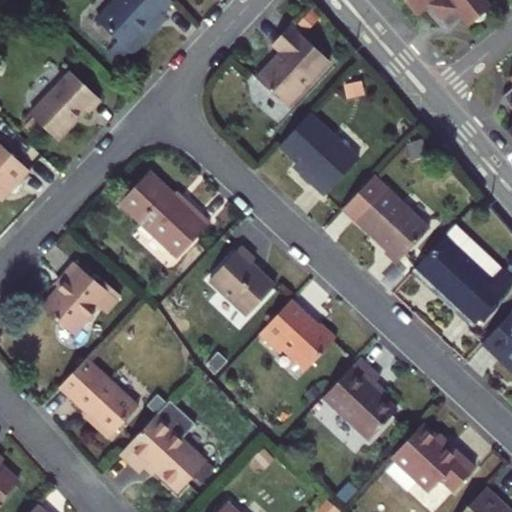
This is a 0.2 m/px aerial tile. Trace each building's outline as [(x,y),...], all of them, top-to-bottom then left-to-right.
[(143,54),(168,27),(163,23),(172,13),(182,2),(180,0),(126,0),(107,21),(129,41),(121,49),(133,60),(141,52),(143,54)] [(458,0),(470,13),(476,21),(499,3),(497,0),(415,0),(424,11),(438,0),(458,0)] [(458,0),(439,0),(458,23),(470,13),(458,0)] [(163,23),(168,27),(177,17),(172,13),(163,23)] [(293,101),(336,55),(301,23),(283,43),(290,50),(266,76),(293,101)] [(106,94),(76,67),(36,110),(39,112),(50,123),(64,135),(92,105),(94,107),(106,94)] [(367,155),(317,110),(287,143),(306,160),(311,165),(306,169),(332,193),(367,155)] [(39,112),(31,121),(42,131),(50,123),(39,112)] [(0,207),(9,199),(18,188),(22,192),(41,172),(6,139),(0,146),(0,207)] [(302,165),(306,169),(311,165),(306,160),(302,165)] [(155,173),(126,205),(184,258),(216,222),(192,200),(189,203),(179,195),(155,173)] [(437,225),(381,173),(351,206),(377,229),(396,247),(394,249),(406,260),(437,225)] [(13,202),(22,192),(18,188),(9,199),(13,202)] [(182,192),(179,195),(189,203),(192,200),(182,192)] [(511,289),(511,267),(501,279),(473,253),(483,243),(461,222),(422,265),(470,309),(467,313),(480,324),(487,317),(509,294),(511,289)] [(375,231),(394,249),(396,247),(377,229),(375,231)] [(501,279),(511,267),(483,243),(473,253),(501,279)] [(246,246),(215,281),(254,316),(282,285),(257,263),(260,259),(246,246)] [(71,281),(62,292),(46,309),(78,337),(103,309),(111,315),(122,302),(79,265),(67,278),(71,281)] [(470,309),(422,265),(419,268),(467,313),(470,309)] [(71,281),(67,278),(58,288),(62,292),(71,281)] [(511,296),(509,294),(487,317),(492,322),(511,300),(511,296)] [(297,299),(266,334),(287,353),(292,348),(314,368),(343,337),(327,322),(325,324),(297,299)] [(511,315),(489,340),(511,360),(511,315)] [(386,376),(365,357),(330,396),(376,437),(403,408),(390,396),(378,385),(382,380),(386,376)] [(144,409),(93,362),(66,391),(95,418),(117,438),(144,409)] [(378,385),(390,396),(394,391),(382,380),(378,385)] [(154,467),(163,476),(184,495),(213,463),(187,439),(197,428),(173,406),(126,456),(146,475),(150,471),(154,467)] [(114,441),(117,438),(95,418),(92,420),(114,441)] [(426,422),(396,456),(435,491),(446,479),(459,490),(479,467),(456,446),(454,448),(442,436),(426,422)] [(454,448),(456,446),(443,435),(442,436),(454,448)] [(9,464),(0,454),(0,461),(6,467),(9,464)] [(0,461),(0,510),(25,484),(6,467),(0,461)] [(154,467),(150,471),(160,480),(163,476),(154,467)] [(511,511),(511,501),(493,485),(468,511),(511,511)] [(244,511),(233,502),(223,511),(244,511)]
